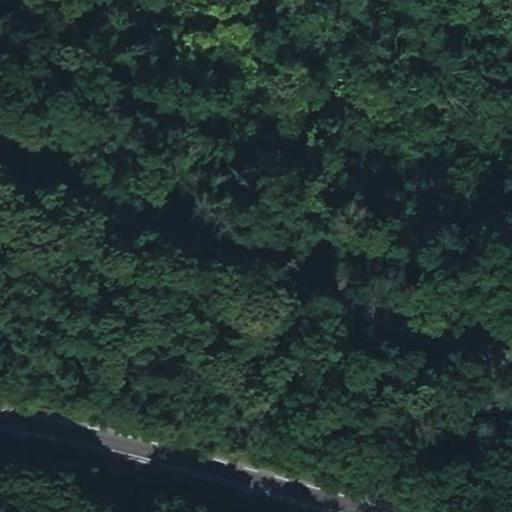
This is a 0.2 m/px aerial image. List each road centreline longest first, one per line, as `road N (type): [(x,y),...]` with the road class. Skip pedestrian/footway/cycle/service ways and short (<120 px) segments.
road 1 (tertiary): [(0,156),(347,278),(511,354)]
road 2 (secondary): [(0,430),(144,457),(340,511)]
